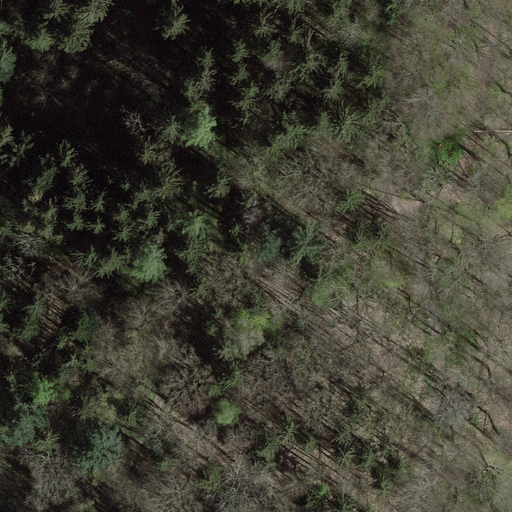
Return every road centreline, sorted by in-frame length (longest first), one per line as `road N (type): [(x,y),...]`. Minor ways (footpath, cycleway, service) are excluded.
road 1 (track): [(109,511),(217,267),(227,188),(208,0)]
road 2 (track): [(0,480),(84,469),(140,436)]
